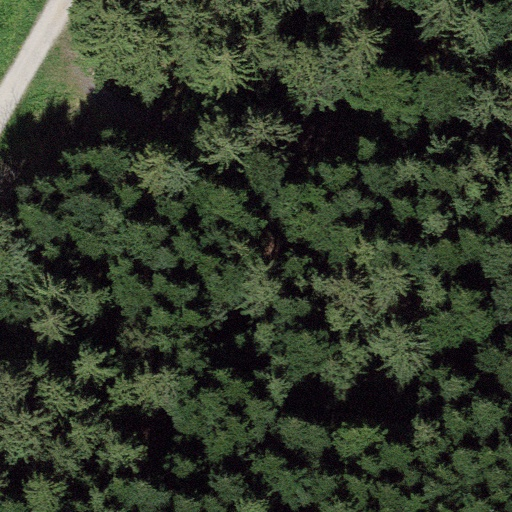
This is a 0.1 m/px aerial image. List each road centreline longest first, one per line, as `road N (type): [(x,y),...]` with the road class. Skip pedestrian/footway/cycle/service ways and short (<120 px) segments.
road 1 (track): [(511,148),(230,115),(33,63)]
road 2 (track): [(0,120),(65,0)]
